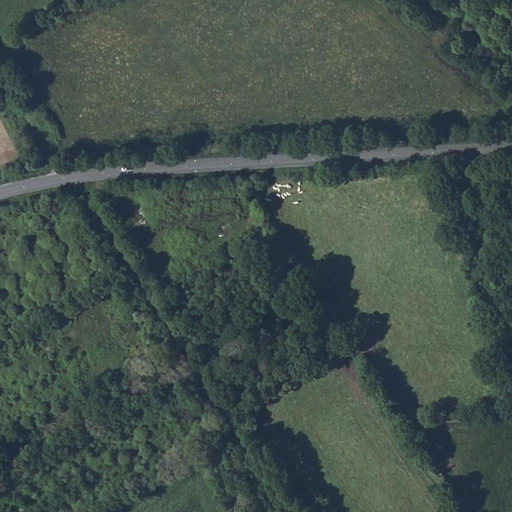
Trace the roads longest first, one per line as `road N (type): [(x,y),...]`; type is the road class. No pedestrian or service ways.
road 1 (track): [(287,511),(119,241),(0,77)]
road 2 (tertiary): [(0,191),(118,171),(511,147)]
